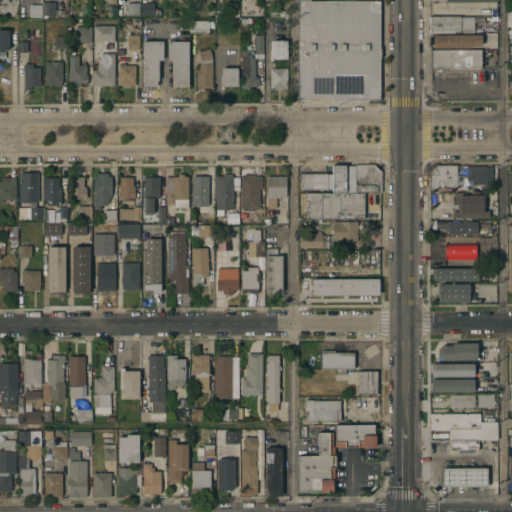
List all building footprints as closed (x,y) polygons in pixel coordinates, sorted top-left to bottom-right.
[(55,0),(55,9),(58,9),(58,14),(42,14),(42,0),(55,0)] [(379,0),(379,46),(380,46),(380,57),(379,57),(379,98),(298,98),(298,0),(379,0)] [(153,8),(160,8),(160,15),(141,15),(141,2),(153,2),(153,8)] [(41,16),(29,16),(29,3),(41,3),(41,16)] [(125,3),(125,15),(138,15),(138,3),(125,3)] [(474,31),(430,32),(430,16),(473,16),(473,19),(474,31)] [(208,20),(213,20),(214,27),(208,27),(208,32),(207,32),(207,33),(203,33),(203,31),(190,31),(190,19),(208,19),(208,20)] [(114,40),(93,40),(93,24),(114,24),(114,40)] [(76,41),(76,25),(91,25),(91,41),(76,41)] [(8,49),(4,49),(3,50),(0,50),(0,28),(8,28),(8,49)] [(139,48),(127,48),(127,33),(132,33),(132,30),(139,30),(139,48)] [(481,45),(471,45),(471,46),(433,47),(433,34),(481,33),(481,45)] [(263,53),(254,53),(254,50),(253,50),(253,46),(254,46),(254,44),(253,44),(253,40),(254,40),(254,34),(263,34),(263,53)] [(66,35),(66,47),(55,47),(55,35),(66,35)] [(270,39),(286,39),(286,58),(270,58),(270,39)] [(27,51),(18,51),(18,40),(27,40),(27,51)] [(163,58),(158,59),(158,80),(156,80),(156,85),(142,85),(142,40),(162,40),(163,58)] [(188,85),(174,85),(174,80),(172,80),(172,58),(168,58),(168,40),(188,40),(188,85)] [(212,87),(196,87),(196,69),(199,69),(199,62),(199,60),(200,60),(198,50),(210,47),(212,57),(212,87)] [(253,57),(255,57),(254,75),(255,75),(255,77),(259,77),(258,85),(241,85),(241,59),(239,59),(240,56),(241,56),(241,49),(249,49),(249,52),(253,57)] [(481,68),(432,68),(432,50),(480,50),(481,68)] [(114,84),(111,84),(111,86),(105,86),(105,84),(102,84),(102,86),(97,86),(97,84),(92,84),(92,69),(97,69),(97,59),(106,59),(106,52),(114,52),(114,84)] [(86,74),(87,74),(87,82),(81,82),(81,84),(68,84),(69,54),(78,54),(78,64),(82,64),(82,62),(85,62),(85,64),(86,64),(86,74)] [(62,85),(48,85),(48,84),(45,84),(45,60),(50,60),(54,60),(62,61),(62,85)] [(40,85),(31,85),(31,89),(23,89),(23,62),(32,62),(32,66),(40,66),(40,85)] [(135,84),(129,84),(129,85),(124,85),(124,84),(122,84),(122,85),(118,85),(118,78),(117,78),(117,76),(118,76),(118,64),(135,64),(135,84)] [(237,85),(221,85),(221,66),(237,66),(237,85)] [(287,87),(283,87),(283,88),(274,89),(274,87),(270,87),(269,67),(287,67),(287,87)] [(354,191),(354,163),(372,163),(380,172),(380,191),(354,191)] [(456,188),(456,185),(444,185),(444,188),(430,188),(430,170),(436,164),(456,163),(456,174),(466,174),(466,180),(467,188),(456,188)] [(332,192),(332,188),(301,188),(301,177),(298,177),(298,172),(332,173),(332,164),(345,164),(344,192),(332,192)] [(466,180),(466,174),(467,165),(484,165),(492,165),(492,185),(484,185),(484,183),(475,183),(475,185),(469,185),(469,180),(466,180)] [(38,201),(19,201),(19,171),(38,171),(38,201)] [(100,204),(100,208),(93,208),(93,175),(97,175),(97,172),(107,172),(107,175),(111,175),(111,193),(107,204),(100,204)] [(187,206),(174,206),(174,204),(167,204),(166,191),(165,191),(165,175),(177,175),(177,173),(183,173),(183,175),(187,175),(187,206)] [(215,208),(215,173),(232,173),(233,208),(215,208)] [(240,173),(254,173),(254,175),(262,175),(262,188),(259,188),(259,207),(240,207),(240,173)] [(83,185),(86,185),(86,197),(69,198),(69,175),(83,175),(83,185)] [(159,197),(153,197),(153,213),(143,212),(144,175),(159,176),(159,197)] [(208,211),(198,211),(198,205),(191,205),(192,175),(208,175),(208,211)] [(285,196),(276,196),(276,205),(267,205),(267,175),(286,175),(285,196)] [(15,198),(3,198),(3,202),(0,202),(0,180),(2,180),(2,177),(7,177),(15,176),(15,198)] [(51,217),(51,205),(60,205),(60,197),(46,197),(45,186),(44,186),(44,184),(45,184),(45,176),(59,176),(59,185),(66,185),(67,205),(70,205),(70,217),(51,217)] [(134,196),(119,196),(119,187),(118,187),(118,183),(119,183),(119,176),(132,176),(132,185),(134,185),(134,196)] [(452,217),(452,210),(457,210),(457,203),(454,203),(454,191),(461,191),(461,194),(470,194),(470,190),(479,190),(479,194),(483,194),(483,209),(489,209),(489,217),(452,217)] [(363,218),(304,218),(304,193),(364,193),(363,218)] [(91,221),(77,221),(77,205),(91,205),(91,221)] [(140,217),(119,217),(119,207),(133,207),(133,205),(140,205),(140,217)] [(42,218),(29,218),(29,206),(42,206),(42,218)] [(157,224),(164,224),(163,206),(156,206),(157,224)] [(116,220),(103,220),(103,209),(115,208),(116,220)] [(477,232),(445,232),(445,227),(435,227),(435,220),(451,220),(454,220),(477,220),(477,232)] [(357,239),(361,239),(361,247),(342,247),(342,240),(332,240),(332,229),(331,229),(331,225),(332,225),(332,221),(357,221),(357,239)] [(17,237),(6,237),(5,222),(15,222),(15,224),(17,224),(17,237)] [(59,222),(41,222),(41,235),(60,234),(59,222)] [(139,237),(117,237),(117,222),(139,223),(139,237)] [(65,234),(84,234),(84,223),(66,223),(65,234)] [(212,223),(213,236),(197,236),(196,229),(197,229),(197,224),(212,223)] [(263,255),(255,255),(255,241),(252,241),(252,228),(259,228),(259,239),(263,239),(263,255)] [(189,264),(187,264),(187,292),(174,292),(174,279),(167,279),(167,233),(168,233),(168,230),(184,230),(184,233),(185,233),(185,234),(189,234),(189,264)] [(322,234),(325,234),(325,246),(299,246),(299,232),(322,232),(322,234)] [(495,276),(495,232),(479,232),(479,236),(484,236),(484,255),(489,255),(489,270),(486,270),(486,276),(495,276)] [(56,256),(43,256),(42,233),(52,233),(53,244),(55,244),(56,256)] [(79,252),(67,252),(67,240),(79,240),(79,252)] [(262,256),(262,241),(247,241),(246,256),(262,256)] [(445,257),(445,243),(476,242),(476,257),(472,257),(445,257)] [(31,256),(18,256),(18,244),(31,244),(31,256)] [(208,276),(203,276),(203,283),(192,284),(191,247),(207,246),(208,276)] [(282,291),(265,291),(265,247),(277,247),(277,254),(281,254),(282,291)] [(161,283),(162,287),(161,287),(161,289),(155,290),(155,292),(149,292),(149,289),(145,290),(144,269),(145,269),(145,260),(160,260),(161,283)] [(115,289),(96,289),(96,261),(115,261),(115,289)] [(139,288),(132,288),(132,289),(125,289),(125,288),(121,288),(121,261),(139,261),(139,288)] [(80,288),(80,289),(72,289),(72,262),(90,262),(90,285),(86,285),(86,286),(85,287),(84,288),(80,288)] [(257,272),(259,272),(259,280),(258,280),(258,291),(248,291),(248,290),(240,290),(240,269),(247,269),(247,266),(257,266),(257,272)] [(3,290),(3,284),(1,284),(1,281),(3,281),(3,279),(0,279),(0,267),(16,267),(16,290),(3,290)] [(238,288),(233,288),(233,292),(222,292),(222,288),(216,288),(216,278),(217,278),(217,267),(237,267),(238,288)] [(432,279),(432,268),(434,268),(434,267),(478,267),(478,279),(432,279)] [(65,286),(64,286),(64,289),(48,289),(48,268),(65,268),(65,286)] [(39,289),(23,289),(23,269),(39,269),(39,289)] [(312,294),(312,277),(378,277),(379,294),(312,294)] [(468,301),(438,301),(438,283),(440,283),(468,282),(468,301)] [(441,359),(441,356),(438,356),(438,347),(440,347),(440,344),(451,344),(451,343),(453,343),(453,342),(476,341),(476,359),(441,359)] [(337,367),(320,368),(320,351),(320,350),(348,349),(348,351),(353,351),(353,367),(345,367),(345,369),(337,369),(337,367)] [(262,394),(241,394),(241,377),(245,377),(245,364),(247,364),(247,352),(261,352),(262,394)] [(35,357),(35,353),(42,353),(42,360),(40,360),(41,386),(39,386),(39,387),(35,388),(35,385),(32,385),(32,384),(29,384),(29,383),(24,383),(23,357),(35,357)] [(208,390),(192,389),(192,353),(208,353),(208,390)] [(64,360),(62,360),(63,383),(57,383),(57,392),(49,392),(49,383),(47,383),(46,358),(52,358),(52,354),(64,354),(64,360)] [(164,400),(163,400),(163,410),(165,410),(165,420),(140,420),(141,410),(151,410),(151,400),(148,400),(148,395),(147,395),(147,392),(148,392),(148,354),(162,354),(163,365),(164,365),(164,400)] [(174,385),(174,388),(167,388),(167,379),(166,379),(166,354),(176,354),(176,357),(185,357),(185,379),(184,379),(185,381),(184,383),(182,384),(181,384),(174,385)] [(238,397),(223,397),(223,405),(216,405),(216,397),(215,397),(215,354),(221,354),(221,355),(238,355),(238,397)] [(267,402),(267,397),(265,397),(265,388),(267,388),(267,371),(265,371),(265,362),(267,362),(267,354),(278,354),(278,365),(280,365),(280,369),(278,369),(278,387),(280,387),(280,391),(278,391),(278,402),(267,402)] [(84,365),(85,365),(85,384),(82,384),(82,396),(68,396),(68,355),(84,355),(84,365)] [(15,405),(0,405),(0,362),(17,362),(17,391),(16,391),(16,393),(15,393),(15,405)] [(474,375),(431,376),(431,363),(473,362),(474,375)] [(113,391),(110,391),(110,398),(112,398),(112,403),(110,403),(110,405),(112,405),(112,408),(110,408),(110,412),(94,412),(94,406),(93,406),(93,377),(98,377),(98,376),(101,376),(101,365),(113,365),(113,391)] [(138,397),(121,397),(121,387),(119,387),(119,367),(124,367),(124,369),(139,369),(138,397)] [(376,393),(370,393),(370,395),(367,395),(367,393),(357,393),(357,370),(376,370),(376,393)] [(473,391),(431,391),(431,378),(473,378),(473,391)] [(40,394),(42,394),(42,422),(18,422),(18,405),(22,405),(22,403),(24,403),(24,388),(27,388),(27,389),(40,389),(40,394)] [(474,406),(448,406),(448,402),(447,402),(447,398),(448,398),(448,393),(474,393),(474,406)] [(476,407),(491,407),(492,394),(476,394),(476,407)] [(340,420),(313,420),(304,421),(304,399),(313,398),(313,399),(339,399),(340,420)] [(238,419),(222,419),(222,409),(224,409),(224,407),(232,407),(232,403),(238,403),(238,419)] [(91,421),(76,421),(76,408),(79,408),(79,406),(84,406),(84,408),(91,408),(91,421)] [(202,420),(190,420),(190,406),(195,406),(195,408),(202,408),(202,420)] [(450,439),(448,439),(448,428),(430,429),(430,412),(479,412),(479,421),(496,420),(497,438),(477,438),(450,439)] [(373,424),(373,435),(374,435),(374,448),(343,448),(343,447),(333,447),(333,444),(334,444),(333,425),(373,424)] [(40,444),(25,444),(25,445),(18,446),(18,430),(40,429),(40,444)] [(237,442),(224,442),(224,430),(237,429),(237,442)] [(70,444),(70,430),(91,430),(90,444),(70,444)] [(138,461),(129,461),(129,463),(126,463),(126,461),(118,461),(118,436),(126,436),(126,433),(138,433),(138,461)] [(297,456),(317,456),(317,433),(331,433),(331,447),(333,447),(333,455),(334,455),(334,468),(333,468),(333,481),(331,481),(331,493),(319,493),(315,493),(315,492),(297,492),(297,456)] [(244,448),(244,435),(256,435),(256,449),(255,449),(255,455),(257,455),(257,459),(256,459),(256,479),(257,479),(257,493),(240,493),(240,486),(240,448),(244,448)] [(164,455),(153,455),(153,436),(164,436),(164,455)] [(186,469),(180,469),(180,480),(168,480),(168,438),(177,438),(177,443),(186,443),(186,469)] [(450,439),(477,438),(477,449),(450,449),(450,439)] [(15,473),(11,473),(11,483),(12,483),(12,486),(11,486),(11,490),(0,490),(0,448),(3,448),(3,439),(15,439),(15,473)] [(66,457),(53,457),(53,445),(54,445),(54,440),(65,440),(65,445),(66,445),(66,457)] [(115,459),(102,459),(102,447),(104,447),(104,443),(115,443),(115,447),(115,459)] [(213,456),(206,456),(206,454),(196,454),(196,443),(213,444),(213,456)] [(281,495),(265,495),(265,446),(272,446),(281,447),(281,495)] [(234,488),(232,488),(230,488),(226,488),(223,488),(217,488),(216,458),(233,458),(234,488)] [(86,496),(68,496),(68,460),(86,460),(86,496)] [(210,491),(191,491),(191,461),(203,461),(203,469),(209,469),(210,491)] [(160,493),(142,493),(142,475),(142,463),(151,463),(151,466),(153,466),(153,470),(160,470),(160,493)] [(140,485),(136,485),(136,493),(131,493),(131,494),(117,494),(117,488),(116,488),(116,484),(117,484),(117,466),(140,466),(140,485)] [(34,492),(30,492),(30,495),(24,495),(24,493),(19,493),(18,467),(34,467),(34,492)] [(487,486),(441,486),(441,467),(487,467),(487,486)] [(61,495),(51,495),(51,492),(44,492),(44,471),(61,471),(61,495)] [(110,496),(92,496),(92,471),(111,471),(110,496)]
